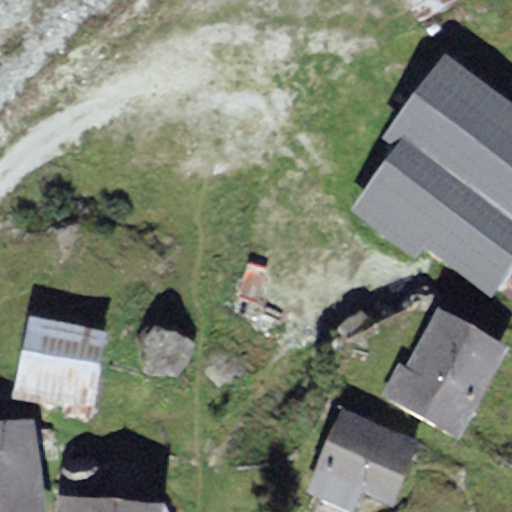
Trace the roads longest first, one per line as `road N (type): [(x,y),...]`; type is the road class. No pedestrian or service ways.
road 1 (track): [(366,49),(199,52),(87,102)]
road 2 (track): [(87,102),(175,95),(280,105)]
